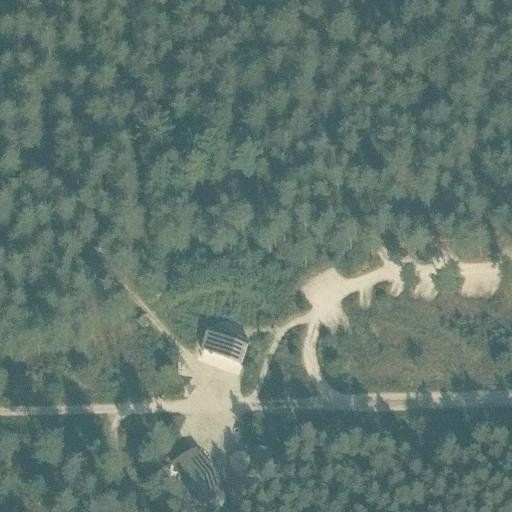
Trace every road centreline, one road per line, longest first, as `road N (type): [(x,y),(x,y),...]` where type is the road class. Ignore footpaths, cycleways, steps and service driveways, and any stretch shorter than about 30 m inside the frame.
road 1 (track): [(114,407),(511,396)]
road 2 (track): [(124,295),(89,264),(34,237),(0,196)]
road 3 (track): [(124,295),(214,382),(221,404)]
road 4 (track): [(59,511),(115,462),(114,407)]
